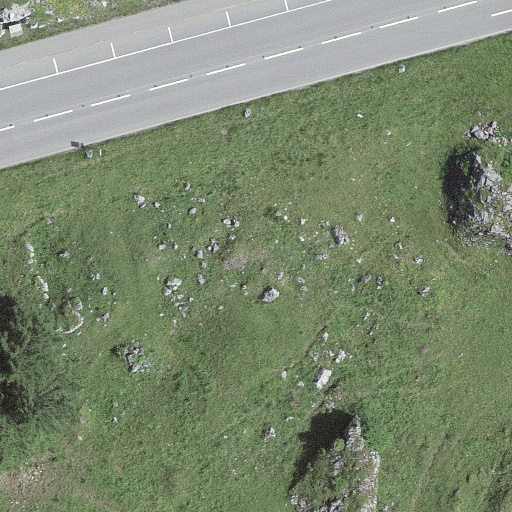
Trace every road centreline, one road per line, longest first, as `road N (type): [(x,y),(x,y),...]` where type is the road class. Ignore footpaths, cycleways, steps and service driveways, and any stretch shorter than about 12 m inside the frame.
road 1 (tertiary): [(0,141),(50,136),(511,10)]
road 2 (tertiary): [(400,0),(0,116)]
